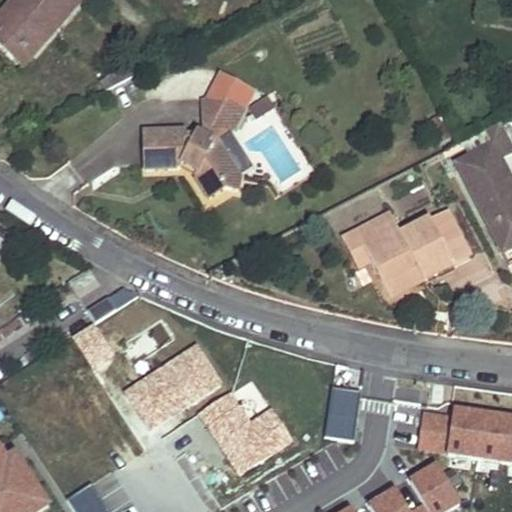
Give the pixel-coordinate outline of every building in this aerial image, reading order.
[(28,0),(12,0),(0,14),(0,47),(23,67),(36,52),(30,48),(53,22),(28,0)] [(28,0),(53,22),(71,0),(28,0)] [(71,0),(53,22),(58,26),(80,0),(71,0)] [(149,13),(139,23),(159,41),(168,33),(149,13)] [(53,22),(30,48),(36,52),(58,26),(53,22)] [(125,68),(100,82),(104,90),(130,76),(125,68)] [(184,131),(144,131),(144,169),(180,168),(184,161),(198,169),(195,176),(208,198),(225,188),(237,190),(240,177),(217,140),(213,138),(218,130),(235,129),(244,111),(226,100),(202,99),(203,135),(184,135),(184,131)] [(511,143),(500,121),(485,128),(492,142),(455,161),(479,208),(484,205),(491,219),(486,221),(502,251),(511,245),(511,178),(501,157),(511,151),(511,143)] [(464,201),(447,210),(472,255),(488,246),(464,201)] [(484,205),(479,208),(486,221),(491,219),(484,205)] [(454,265),(472,255),(447,210),(430,218),(400,234),(394,223),(360,241),(371,262),(390,298),(407,289),(404,284),(421,276),(423,281),(454,265)] [(390,215),(343,239),(359,269),(371,262),(360,241),(394,223),(390,215)] [(421,276),(404,284),(407,289),(423,281),(421,276)] [(109,297),(88,310),(96,322),(117,309),(109,297)] [(351,442),(360,392),(334,387),(326,438),(351,442)] [(247,403),(229,414),(238,429),(256,418),(247,403)] [(511,469),(511,419),(423,405),(415,454),(511,469)] [(229,414),(157,457),(171,482),(186,473),(195,488),(280,437),(266,411),(256,418),(238,429),(229,414)] [(414,448),(417,435),(398,430),(395,443),(414,448)] [(437,468),(352,511),(452,511),(459,509),(437,468)] [(186,473),(171,482),(180,497),(195,488),(186,473)] [(46,481),(35,488),(43,501),(54,494),(46,481)] [(68,501),(74,511),(107,511),(91,487),(68,501)] [(35,488),(0,511),(57,511),(64,508),(54,494),(43,501),(35,488)]
